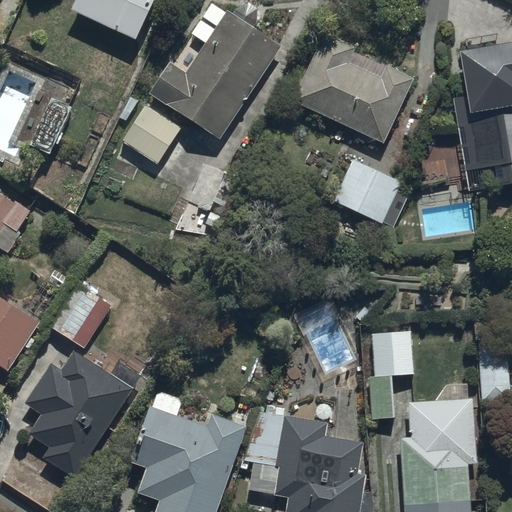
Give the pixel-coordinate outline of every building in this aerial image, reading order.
[(75,0),(72,9),(136,38),(154,0),(75,0)] [(167,61),(150,92),(222,138),(280,45),(254,29),(258,10),(248,3),(232,13),(228,10),(226,13),(211,4),(174,65),(167,61)] [(325,32),(294,100),(385,142),(414,78),(355,50),(357,46),(325,32)] [(511,42),(462,50),(466,75),(452,77),(470,189),(510,183),(511,182),(511,42)] [(159,165),(181,127),(149,109),(127,146),(159,165)] [(229,171),(201,159),(184,202),(212,213),(229,171)] [(353,159),(334,199),(393,227),(408,195),(400,192),(404,183),(353,159)] [(30,210),(0,191),(0,247),(8,252),(19,234),(17,232),(30,210)] [(110,304),(76,283),(50,326),(84,347),(110,304)] [(41,320),(0,294),(0,365),(9,371),(41,320)] [(413,330),(373,333),(376,377),(368,378),(370,419),(397,417),(394,376),(416,375),(413,330)] [(506,342),(478,344),(483,422),(511,421),(506,342)] [(60,371),(49,364),(26,403),(41,411),(28,433),(49,446),(43,456),(78,476),(134,388),(74,350),(60,371)] [(469,398),(468,383),(447,384),(436,400),(409,401),(412,437),(401,438),(405,511),(472,511),(469,464),(478,464),(472,398),(469,398)] [(182,401),(157,392),(132,462),(146,467),(137,492),(160,500),(155,511),(216,511),(248,427),(212,413),(207,426),(177,415),(182,401)] [(328,423),(286,416),(277,466),(256,462),(251,490),(289,496),(286,511),(359,511),(366,475),(357,473),(362,444),(325,438),(328,423)]
